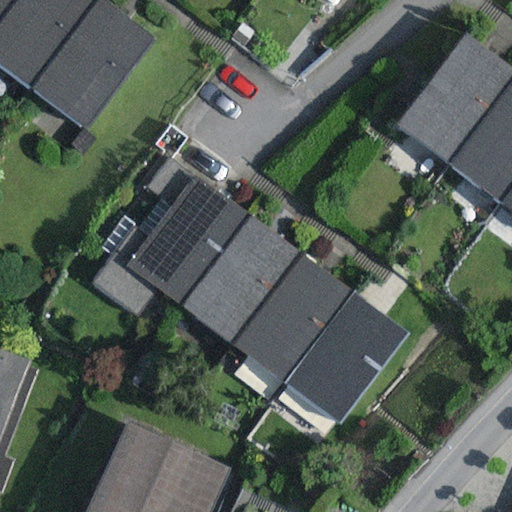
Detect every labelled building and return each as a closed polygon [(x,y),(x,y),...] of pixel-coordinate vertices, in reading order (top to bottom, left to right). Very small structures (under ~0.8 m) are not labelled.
[(26,0),(0,35),(0,58),(40,88),(106,0),(26,0)] [(0,0),(0,35),(26,0),(0,0)] [(109,0),(106,0),(40,88),(91,126),(158,36),(109,0)] [(511,60),(474,32),(407,122),(460,161),(511,90),(511,60)] [(511,90),(460,161),(511,199),(511,90)] [(191,305),(258,216),(206,177),(139,266),(191,305)] [(243,344),(311,254),(258,216),(191,305),(243,344)] [(296,383),(363,293),(311,254),(243,344),(296,383)] [(348,422),(415,332),(363,293),(296,383),(348,422)] [(0,444),(17,451),(49,365),(0,346),(0,444)] [(213,510),(233,466),(132,422),(92,511),(193,511),(197,503),(213,510)] [(0,444),(0,497),(5,485),(13,488),(26,455),(17,451),(0,444)]
